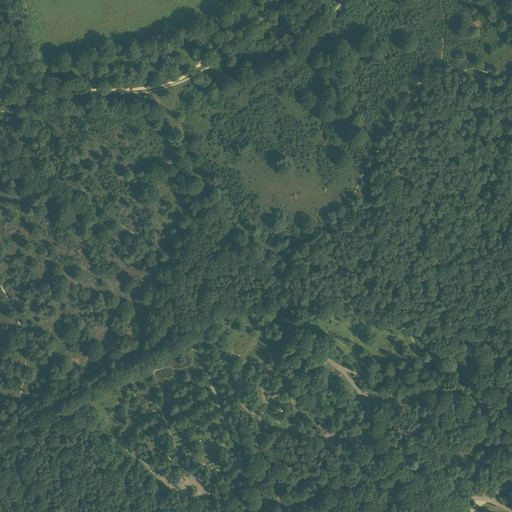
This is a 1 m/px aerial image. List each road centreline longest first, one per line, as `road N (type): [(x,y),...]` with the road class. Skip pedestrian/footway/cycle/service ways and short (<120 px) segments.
road 1 (track): [(300,0),(238,32),(173,82),(0,101)]
road 2 (unknown): [(181,313),(198,297),(206,231),(166,109),(149,88)]
road 3 (unknown): [(166,109),(70,105),(0,126)]
